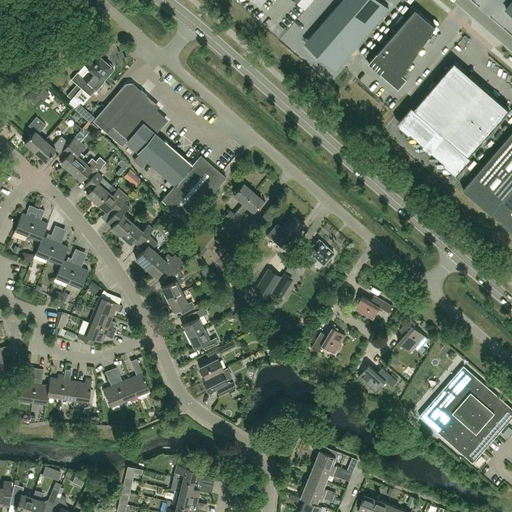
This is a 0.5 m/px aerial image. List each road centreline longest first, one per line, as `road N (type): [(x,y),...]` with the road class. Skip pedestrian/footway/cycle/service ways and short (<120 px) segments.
road 1 (primary): [(192,23),(454,256)]
road 2 (residential): [(376,245),(162,59)]
road 3 (residential): [(152,337),(188,403),(251,446),(263,464),(266,511)]
road 4 (residential): [(152,337),(92,361),(41,353),(34,347),(39,312),(6,301),(0,288)]
road 5 (residential): [(33,175),(109,258),(152,337)]
road 6 (residential): [(374,354),(376,339),(339,309),(376,245)]
